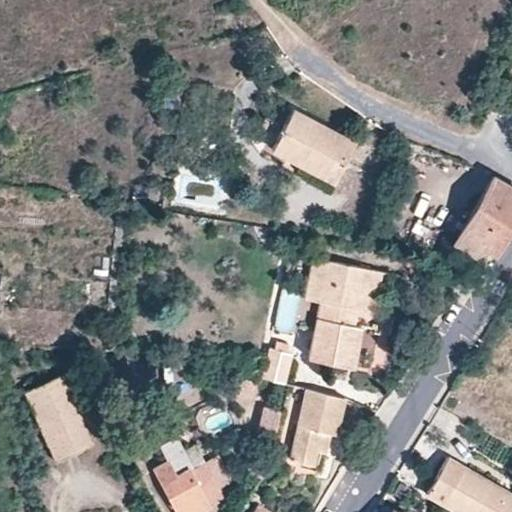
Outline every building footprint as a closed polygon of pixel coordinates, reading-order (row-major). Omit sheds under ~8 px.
[(291,103),(269,143),(295,157),(300,149),(336,168),(353,136),(291,103)] [(300,149),(295,157),(332,176),(336,168),(300,149)] [(491,250),(511,213),(511,183),(490,171),(452,237),(476,250),(480,243),(491,250)] [(491,250),(480,243),(476,250),(487,257),(491,250)] [(331,277),(335,260),(312,255),(303,297),(320,300),(325,276),(331,277)] [(374,312),(379,288),(371,286),(375,269),(335,260),(331,277),(325,276),(320,300),(308,357),(353,366),(362,326),(355,325),(358,308),(374,312)] [(385,314),(394,273),(375,269),(371,286),(379,288),(374,312),(385,314)] [(288,351),(290,344),(277,340),(275,348),(269,346),(262,376),(285,382),(292,352),(288,351)] [(93,443),(62,374),(26,391),(56,460),(93,443)] [(253,400),(258,380),(232,374),(227,393),(253,400)] [(335,432),(344,396),(307,387),(289,457),(313,463),(317,449),(324,450),(328,431),(335,432)] [(273,443),(281,411),(266,407),(258,439),(273,443)] [(330,452),(335,432),(328,431),(324,450),(330,452)] [(261,476),(268,454),(252,449),(244,470),(261,476)] [(206,460),(220,488),(233,481),(219,454),(206,460)] [(511,511),(511,495),(447,457),(427,491),(462,511),(511,511)] [(220,488),(206,460),(178,475),(170,460),(153,468),(175,511),(194,511),(220,499),(225,496),(220,488)] [(219,511),(224,506),(220,499),(194,511),(219,511)] [(276,511),(256,500),(248,511),(276,511)]
